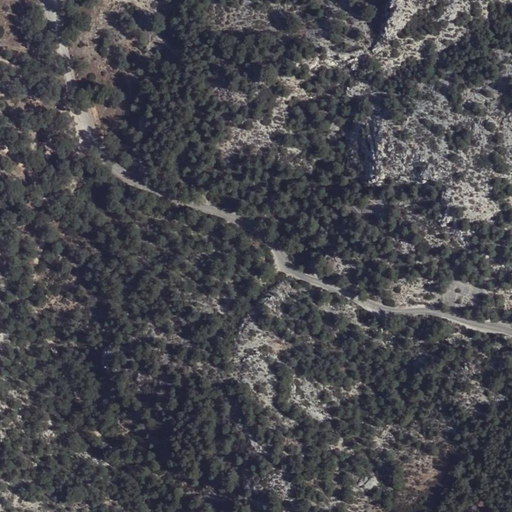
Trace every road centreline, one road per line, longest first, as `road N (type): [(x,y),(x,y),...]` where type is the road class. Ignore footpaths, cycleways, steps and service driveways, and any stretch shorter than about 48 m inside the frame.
road 1 (unclassified): [(511,332),(374,306),(299,274),(248,222),(123,175),(85,122),(49,0)]
road 2 (track): [(152,511),(138,473),(102,438),(38,325),(29,292),(53,202)]
